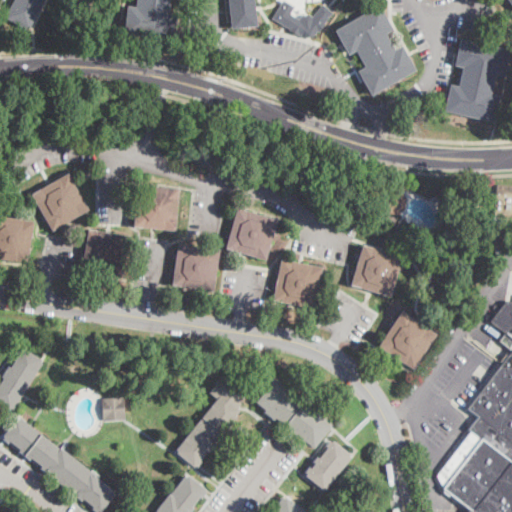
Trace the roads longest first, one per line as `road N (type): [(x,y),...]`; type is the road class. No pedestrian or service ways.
road 1 (tertiary): [(0,70),(123,70),(213,91),(374,148),(511,158)]
road 2 (residential): [(406,511),(384,415),(359,378),(318,349),(0,295)]
